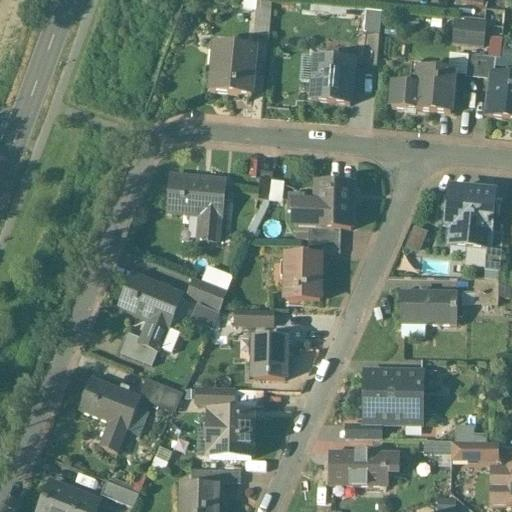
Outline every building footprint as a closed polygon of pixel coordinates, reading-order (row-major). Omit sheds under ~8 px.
[(270,14),(255,12),(252,40),(267,41),(270,14)] [(484,48),(486,22),(453,20),(451,46),(484,48)] [(157,32),(137,24),(124,59),(143,66),(157,32)] [(379,36),(365,35),(362,67),(376,69),(379,36)] [(255,50),(214,46),(209,95),(250,99),(255,50)] [(495,61),(466,58),(464,80),(491,83),(492,78),(493,78),(495,61)] [(353,65),(315,62),(311,104),(349,107),(351,92),(352,92),(353,79),(352,78),(353,65)] [(454,74),(418,71),(416,88),(415,113),(450,117),(451,101),(453,101),(454,87),(453,86),(454,74)] [(511,80),(493,78),(492,78),(491,83),(490,92),(489,92),(487,105),(488,105),(486,121),(511,123),(511,80)] [(416,88),(393,86),(391,111),(415,113),(416,88)] [(272,175),(260,173),(256,202),(268,204),(270,199),(272,175)] [(224,184),(170,179),(167,214),(200,218),(198,243),(216,245),(219,219),(220,220),(224,184)] [(352,189),(317,188),(316,207),(315,230),(315,231),(340,232),(350,232),(352,189)] [(491,198),(467,195),(467,194),(450,192),(446,230),(488,234),(489,234),(493,196),(492,196),(491,198)] [(316,207),(296,206),(295,230),(308,230),(315,230),(316,207)] [(511,207),(505,207),(502,236),(503,236),(511,237),(511,207)] [(315,230),(308,230),(308,243),(340,243),(340,232),(315,231),(315,230)] [(489,234),(488,234),(484,273),(499,274),(503,236),(502,236),(489,234)] [(340,243),(308,243),(307,256),(339,257),(340,243)] [(320,260),(286,259),(285,302),(319,303),(320,260)] [(231,280),(207,270),(201,285),(193,282),(186,300),(218,313),(231,280)] [(181,298),(132,278),(118,311),(149,324),(139,347),(157,354),(158,351),(171,356),(178,339),(178,338),(176,335),(168,331),(181,298)] [(498,283),(474,282),(474,296),(482,296),(481,308),(497,308),(498,283)] [(457,294),(400,293),(399,327),(456,328),(457,294)] [(206,314),(196,310),(191,323),(200,327),(206,314)] [(271,314),(235,314),(235,327),(271,328),(271,314)] [(285,342),(253,342),(252,382),(284,382),(285,342)] [(422,374),(364,374),(363,427),(379,427),(421,428),(422,374)] [(140,400),(91,380),(77,414),(108,426),(99,449),(117,456),(126,433),(127,433),(140,400)] [(232,393),(197,393),(196,408),(232,409),(232,393)] [(251,419),(224,419),(223,461),(250,461),(251,419)] [(363,427),(362,427),(362,443),(379,443),(379,427),(363,427)] [(437,446),(424,446),(424,456),(423,456),(450,457),(451,445),(437,445),(437,446)] [(495,446),(451,445),(450,457),(450,459),(494,460),(495,446)] [(398,456),(329,454),(329,489),(386,490),(387,472),(397,472),(398,456)] [(500,470),(493,471),(492,506),(506,506),(507,469),(500,469),(500,470)] [(240,473),(215,473),(215,486),(239,487),(240,473)] [(138,497),(105,484),(100,498),(132,511),(138,497)] [(96,511),(99,505),(49,485),(38,511),(96,511)] [(215,511),(216,489),(181,489),(180,511),(215,511)]
